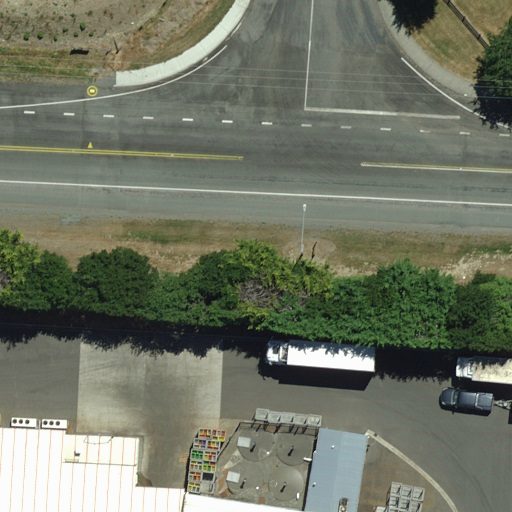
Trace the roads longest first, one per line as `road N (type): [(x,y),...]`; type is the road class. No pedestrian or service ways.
road 1 (trunk): [(304,161),(0,146)]
road 2 (trunk): [(511,170),(304,161)]
road 3 (residential): [(309,0),(304,161)]
